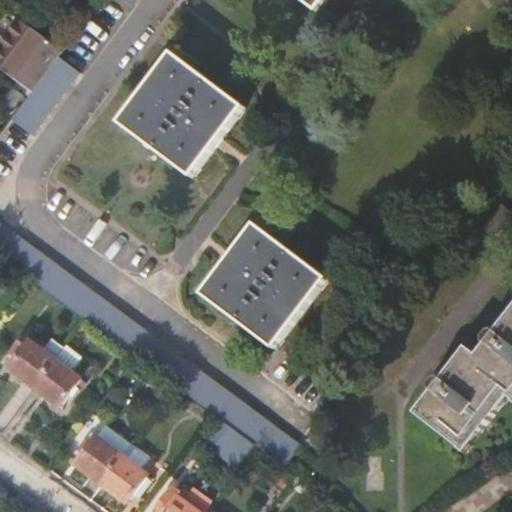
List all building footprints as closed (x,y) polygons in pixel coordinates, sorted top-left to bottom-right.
[(303,0),(320,12),(329,0),(303,0)] [(60,55),(63,51),(19,19),(4,40),(27,57),(13,76),(33,91),(60,55)] [(0,66),(13,76),(27,57),(4,40),(0,46),(0,66)] [(60,55),(33,91),(11,118),(33,135),(81,72),(60,55)] [(226,137),(247,110),(176,55),(123,124),(195,179),(216,150),(226,137)] [(0,254),(286,469),(303,447),(0,221),(0,254)] [(278,351),(331,280),(261,227),(232,264),(207,297),(278,351)] [(511,318),(506,326),(502,332),(500,334),(492,333),(486,341),(488,349),(480,358),(470,350),(457,365),(447,378),(446,379),(439,378),(433,387),(433,390),(435,394),(418,416),(463,451),(475,434),(482,439),(498,415),(493,411),(507,394),(511,397),(511,318)] [(10,369),(37,390),(59,362),(27,336),(14,353),(19,357),(10,369)] [(63,410),(84,382),(59,362),(37,390),(63,410)] [(104,485),(125,457),(133,445),(107,426),(99,437),(93,445),(89,441),(82,452),(85,455),(78,466),(104,485)] [(99,437),(95,434),(89,441),(93,445),(99,437)] [(146,495),(156,481),(125,457),(104,485),(129,505),(140,490),(146,495)] [(160,511),(197,511),(173,493),(159,511),(160,511)]
